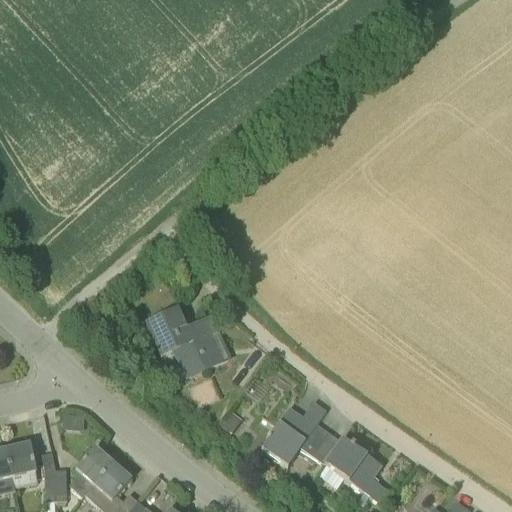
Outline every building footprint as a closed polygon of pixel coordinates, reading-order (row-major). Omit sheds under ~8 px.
[(184,335),(175,315),(146,330),(162,361),(177,353),(191,381),(221,365),(210,341),(216,338),(209,323),(184,335)] [(312,462),(328,438),(316,429),(325,416),(312,407),(301,423),(288,414),(277,429),(273,435),(268,442),(267,441),(265,444),(266,445),(260,453),(286,471),(299,453),(312,462)] [(231,439),(242,423),(231,416),(220,432),(231,439)] [(328,438),(312,462),(377,508),(386,495),(371,484),(380,471),(341,443),(339,445),(328,438)] [(4,454),(14,496),(14,493),(37,488),(28,449),(4,454)] [(84,500),(111,469),(93,453),(71,478),(76,482),(68,491),(81,502),(83,500),(84,500)] [(0,499),(14,496),(4,454),(0,455),(0,499)] [(55,506),(55,475),(51,457),(41,459),(44,475),(45,506),(55,506)] [(84,500),(97,511),(105,511),(116,500),(130,485),(111,469),(84,500)] [(55,475),(55,506),(66,505),(65,475),(55,475)] [(117,511),(131,511),(137,506),(128,499),(123,506),(117,511)]
